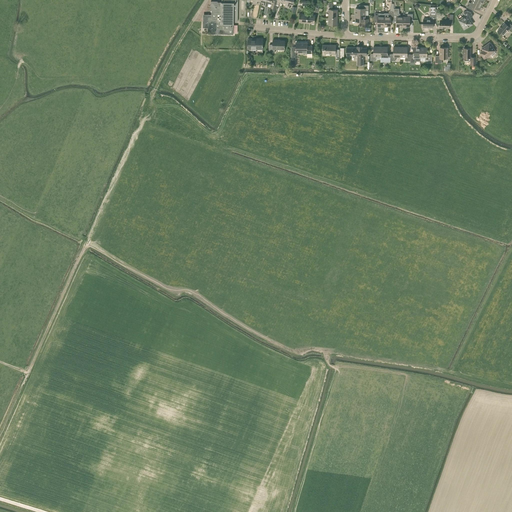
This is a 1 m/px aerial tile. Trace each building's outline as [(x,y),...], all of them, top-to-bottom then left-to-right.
[(233,22),(237,22),(237,0),(221,0),(222,2),(216,2),(216,1),(211,1),(211,9),(211,13),(204,13),(204,24),(208,24),(208,34),(233,34),(233,33),(237,33),(237,25),(233,25),(233,22)] [(473,0),(471,3),(469,2),(466,7),(472,10),(474,7),(480,10),(482,5),(473,0)] [(355,11),(355,15),(365,15),(365,11),(368,11),(368,5),(362,5),(362,8),(356,8),(356,11),(355,11)] [(400,27),(403,27),(403,17),(400,17),(400,13),(399,13),(399,8),(394,8),(394,10),(394,20),(397,20),(397,26),(400,27)] [(391,20),(394,20),(394,10),(390,10),(389,11),(389,17),(384,16),(384,27),(388,27),(388,26),(391,26),(391,20)] [(384,27),(384,16),(380,16),(380,13),(379,13),(379,11),(376,11),(376,13),(375,13),(375,20),(378,20),(378,26),(381,26),(381,27),(384,27)] [(464,29),(473,24),(470,18),(473,16),(471,12),(467,11),(464,12),(466,16),(459,20),(464,29)] [(299,22),(307,23),(308,14),(300,13),(299,22)] [(430,27),(430,28),(433,28),(434,20),(437,20),(437,13),(430,13),(430,19),(424,19),(423,27),(430,27)] [(308,14),(307,23),(315,24),(316,15),(308,14)] [(403,17),(403,27),(407,27),(410,27),(410,20),(413,20),(413,14),(408,14),(408,17),(403,17)] [(440,28),(450,28),(450,25),(453,25),(453,14),(450,14),(450,20),(440,20),(440,28)] [(365,19),(365,15),(355,15),(355,18),(355,21),(362,21),(362,27),(368,27),(368,19),(365,19)] [(497,31),(503,36),(509,29),(511,32),(511,31),(511,25),(510,24),(508,26),(505,23),(502,26),(500,28),(497,31)] [(248,49),(263,49),(263,38),(248,38),(248,49)] [(269,45),(269,52),(275,52),(275,49),(285,49),(285,41),(277,41),(277,40),(273,40),(273,45),(269,45)] [(296,59),(296,57),(296,52),(304,52),(304,53),(312,54),(312,46),(308,46),(308,43),(296,43),(296,49),(292,49),(292,59),(294,59),(296,59)] [(490,43),(482,48),(483,50),(480,53),(485,59),(488,57),(488,56),(491,53),(492,54),(493,55),(494,55),(495,54),(495,53),(495,52),(495,51),(493,47),(491,43),(490,43)] [(336,54),(336,57),(339,57),(340,49),(336,49),(336,45),(323,45),(323,50),(325,50),(325,54),(336,54)] [(367,56),(367,48),(347,47),(347,56),(357,56),(357,64),(364,64),(364,56),(367,56)] [(381,57),(381,47),(374,47),(374,54),(371,54),(371,60),(376,61),(376,57),(381,57)] [(390,61),(391,54),(388,54),(388,47),(381,47),(381,57),(380,62),(390,62),(390,61)] [(396,57),(400,57),(401,47),(394,47),(394,54),(391,54),(390,61),(395,61),(396,57)] [(405,61),(410,61),(410,54),(407,54),(408,47),(401,47),(400,57),(405,57),(405,61)] [(420,57),(420,47),(414,47),(413,54),(410,54),(410,61),(415,61),(415,57),(420,57)] [(427,47),(420,47),(420,57),(425,57),(425,61),(427,61),(427,63),(432,63),(432,55),(430,55),(427,55),(427,47)] [(448,48),(440,48),(440,56),(435,56),(435,63),(442,63),(442,58),(448,59),(448,48)] [(471,48),(464,48),(464,59),(465,61),(470,61),(470,65),(476,65),(476,58),(471,57),(471,48)]
